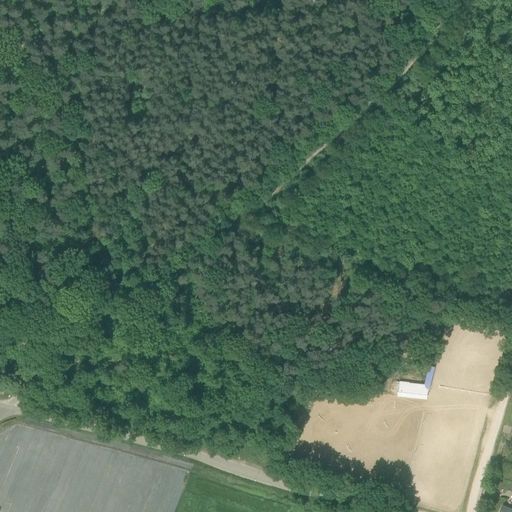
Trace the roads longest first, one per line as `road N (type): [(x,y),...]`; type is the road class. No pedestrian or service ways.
road 1 (unclassified): [(6,408),(83,331),(237,222),(402,60),(446,0)]
road 2 (unclassified): [(406,511),(6,408)]
